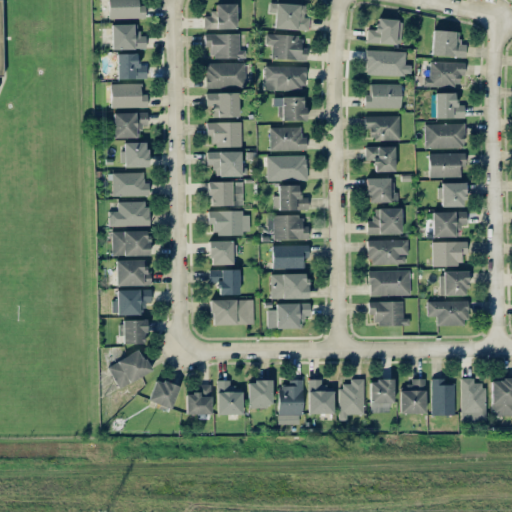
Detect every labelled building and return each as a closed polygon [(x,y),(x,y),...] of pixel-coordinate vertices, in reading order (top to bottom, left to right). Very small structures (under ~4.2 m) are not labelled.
[(137,0),(107,0),(108,18),(145,17),(145,5),(138,5),(137,0)] [(236,2),(212,3),(213,15),(203,15),(203,29),(236,28),(236,2)] [(304,3),(269,2),(269,12),(274,12),(274,28),(308,29),(309,16),(304,16),(304,3)] [(367,28),(366,40),(399,44),(402,20),(376,17),(375,29),(367,28)] [(111,24),(112,48),(145,48),(145,35),(138,35),(138,23),(111,24)] [(459,31),(432,30),(431,55),(465,56),(465,43),(458,43),(459,31)] [(204,33),(204,47),(209,47),(209,58),(245,57),(245,49),(239,49),(239,32),(204,33)] [(272,44),(271,58),(306,59),(307,47),(301,46),(302,35),(265,34),(265,44),(272,44)] [(410,64),(404,64),(405,51),(366,50),(365,73),(410,75),(410,64)] [(116,53),(117,78),(146,78),(146,64),(137,64),(137,53),(116,53)] [(423,84),(459,86),(459,75),(464,75),(465,62),(430,60),(429,77),(424,77),(423,84)] [(245,62),(206,62),(205,86),(245,87),(245,62)] [(264,89),(304,90),(305,66),(265,65),(264,89)] [(147,106),(146,93),(140,93),(140,83),(110,83),(110,107),(147,106)] [(364,107),(400,107),(401,83),(369,83),(369,94),(364,93),(364,107)] [(238,116),(237,91),(205,92),(205,105),(211,105),(212,117),(238,116)] [(464,117),(464,104),(455,104),(455,92),(435,92),(435,117),(464,117)] [(304,119),(304,96),(273,96),(273,105),(280,105),(280,120),(304,119)] [(112,112),(113,137),(140,136),(140,125),(147,125),(147,111),(112,112)] [(399,115),(364,115),(364,128),(369,128),(369,139),(399,139),(399,115)] [(206,121),(206,135),(213,135),(213,146),(241,146),(240,121),(206,121)] [(424,123),(425,148),(464,147),(463,122),(424,123)] [(269,127),(270,151),(306,149),(306,136),(301,136),(300,125),(269,127)] [(147,141),(122,142),(122,166),(147,166),(147,141)] [(394,145),(365,146),(365,159),(373,159),(373,171),(394,171),(394,145)] [(240,175),(240,151),(206,151),(206,164),(214,164),(214,176),(240,175)] [(465,152),(428,153),(429,177),(459,176),(459,166),(465,166),(465,152)] [(267,180),(306,179),(306,154),(266,155),(267,180)] [(111,195),(148,195),(148,181),(143,181),(143,172),(112,172),(111,195)] [(366,177),(367,202),(397,201),(397,190),(392,190),(392,177),(366,177)] [(242,204),(242,180),(208,181),(208,205),(242,204)] [(439,182),(439,206),(464,205),(464,182),(439,182)] [(298,184),(278,184),(278,194),(272,195),(273,209),(307,209),(307,196),(299,196),(298,184)] [(148,224),(147,200),(116,201),(117,210),(107,211),(108,226),(148,224)] [(367,233),(401,232),(400,207),(373,208),(373,220),(366,220),(367,233)] [(207,211),(208,223),(212,223),(213,234),(249,233),(249,210),(207,211)] [(432,211),(432,236),(455,236),(455,226),(466,226),(466,210),(432,211)] [(267,228),(272,228),(272,238),(307,239),(307,225),(302,225),(302,215),(267,214),(267,228)] [(111,230),(111,255),(148,254),(148,230),(111,230)] [(407,238),(368,239),(368,264),(404,263),(404,254),(407,254),(407,238)] [(209,240),(209,264),(232,264),(232,254),(235,254),(235,240),(209,240)] [(432,241),(432,265),(461,264),(461,253),(467,253),(466,240),(432,241)] [(272,268),(302,267),(302,257),(308,257),(308,244),(272,244),(272,268)] [(143,259),(115,260),(115,285),(150,284),(150,270),(144,270),(143,259)] [(237,268),(208,269),(209,281),(218,280),(219,294),(238,293),(237,268)] [(409,269),(368,270),(369,295),(410,294),(409,269)] [(440,295),(466,295),(466,270),(440,270),(440,295)] [(307,297),(307,272),(270,273),(271,298),(307,297)] [(139,313),(138,304),(150,304),(150,288),(116,289),(116,299),(111,299),(111,314),(139,313)] [(210,299),(210,324),(253,323),(252,298),(210,299)] [(402,300),(368,301),(368,313),(372,313),(373,325),(409,324),(408,317),(403,317),(402,300)] [(467,324),(466,300),(426,300),(427,317),(436,316),(436,325),(467,324)] [(266,327),(302,328),(302,315),(309,315),(309,302),(275,302),(275,309),(267,309),(266,327)] [(144,318),(121,319),(122,343),(145,342),(144,318)] [(150,372),(140,349),(107,364),(117,386),(150,372)] [(363,413),(363,377),(349,378),(350,383),(338,383),(339,420),(346,420),(346,413),(363,413)] [(460,419),(485,419),(484,382),(473,382),(473,377),(460,377),(460,419)] [(147,400),(170,409),(178,386),(156,378),(147,400)] [(370,379),(370,411),(389,411),(389,402),(393,402),(393,378),(370,379)] [(399,413),(424,413),(425,378),(411,378),(410,385),(399,385),(399,413)] [(453,414),(454,379),(431,378),(431,414),(453,414)] [(511,414),(511,378),(490,378),(491,415),(511,414)] [(241,413),(241,386),(229,387),(229,379),(216,380),(216,414),(241,413)] [(271,379),(247,380),(247,406),(272,406),(271,379)] [(278,423),(302,423),(300,379),(289,379),(289,384),(277,385),(278,423)] [(321,379),(307,379),(308,413),(332,413),(332,386),(321,386),(321,379)] [(185,413),(210,413),(210,384),(199,384),(199,392),(185,392),(185,413)]
